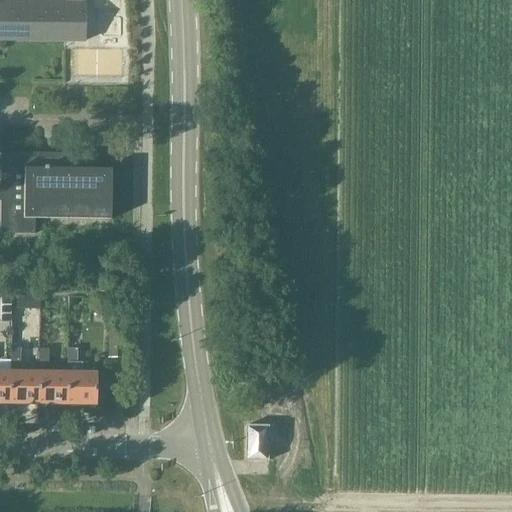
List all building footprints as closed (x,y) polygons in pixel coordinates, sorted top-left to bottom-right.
[(0,0),(0,40),(64,41),(84,41),(84,0),(63,0),(64,1),(7,0),(0,0)] [(0,184),(0,233),(34,234),(34,219),(110,220),(111,170),(91,169),(92,154),(89,154),(76,154),(49,153),(41,153),(0,152),(0,184)] [(108,324),(108,358),(124,358),(124,324),(108,324)] [(10,349),(10,364),(20,364),(20,349),(10,349)] [(38,349),(38,364),(48,364),(48,349),(38,349)] [(66,374),(66,404),(95,405),(95,395),(99,395),(103,394),(106,391),(107,387),(107,374),(95,374),(81,374),(81,363),(76,363),(76,350),(66,349),(66,374)] [(0,373),(0,403),(10,403),(9,373),(0,373)] [(38,374),(9,373),(10,403),(37,404),(38,374)] [(38,374),(37,404),(66,404),(66,374),(38,374)] [(245,425),(244,461),(266,461),(266,426),(245,425)]
